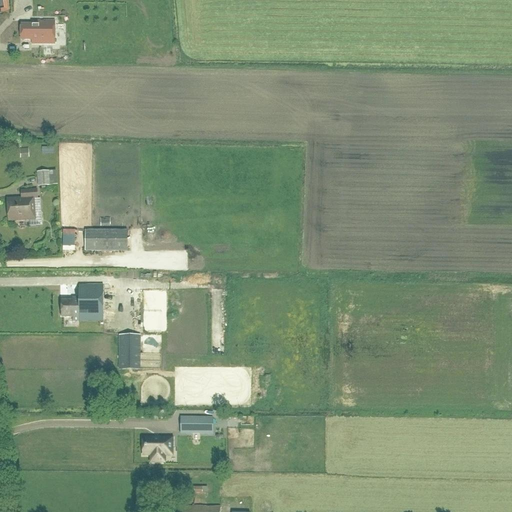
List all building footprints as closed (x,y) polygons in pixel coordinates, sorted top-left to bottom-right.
[(1,14),(9,13),(8,1),(3,2),(4,9),(1,10),(1,14)] [(37,44),(55,44),(55,22),(34,22),(34,26),(22,26),(22,40),(33,40),(33,43),(37,43),(37,44)] [(37,173),(38,187),(51,187),(51,186),(58,186),(57,172),(37,173)] [(9,221),(35,220),(34,199),(38,199),(38,191),(22,192),(22,199),(8,200),(9,221)] [(100,218),(100,227),(111,227),(110,218),(100,218)] [(85,252),(127,252),(127,231),(85,231),(85,252)] [(96,295),(96,286),(79,286),(79,295),(96,295)] [(78,322),(78,325),(103,325),(103,296),(80,296),(80,297),(73,297),(73,300),(62,300),(62,318),(73,318),(73,322),(78,322)] [(140,370),(140,336),(119,336),(119,370),(140,370)] [(181,418),(181,434),(200,434),(213,434),(213,419),(181,418)] [(172,447),(172,439),(143,439),(143,455),(151,455),(151,462),(164,462),(164,455),(164,447),(172,447)] [(269,481),(245,481),(245,501),(269,501),(269,481)] [(170,510),(170,511),(209,511),(209,510),(195,510),(196,502),(204,502),(205,483),(176,482),(175,501),(182,501),(181,510),(170,510)]
